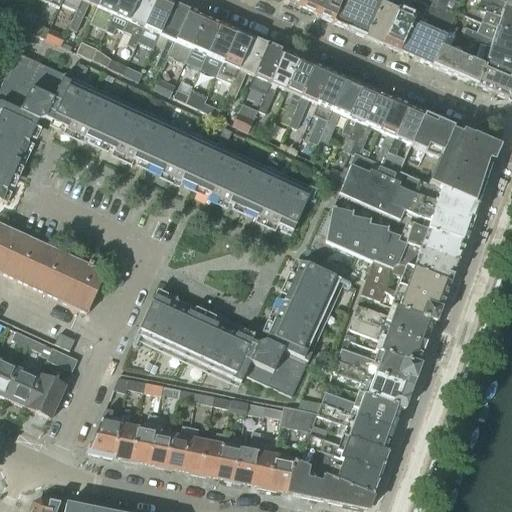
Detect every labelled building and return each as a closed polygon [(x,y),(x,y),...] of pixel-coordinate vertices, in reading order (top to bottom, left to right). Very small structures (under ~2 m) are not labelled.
[(59,8),(62,0),(44,0),(42,4),(49,7),(57,11),(59,8)] [(62,0),(59,8),(74,14),(80,0),(62,0)] [(87,7),(96,11),(100,0),(80,0),(74,14),(66,32),(74,35),(87,7)] [(103,35),(105,35),(120,0),(100,0),(96,11),(89,26),(97,29),(104,32),(103,35)] [(120,0),(105,35),(112,38),(114,33),(123,37),(123,35),(139,0),(120,0)] [(153,0),(139,0),(123,35),(130,38),(125,49),(133,52),(135,47),(136,47),(157,1),(153,0)] [(283,0),(282,4),(299,12),(303,0),(283,0)] [(303,0),(299,12),(315,19),(322,0),(303,0)] [(364,40),(380,5),(382,0),(322,0),(315,19),(364,40)] [(382,48),(403,1),(403,0),(392,0),(388,9),(380,5),(364,40),(382,48)] [(415,17),(413,20),(411,25),(399,56),(415,63),(431,70),(438,73),(475,89),(481,71),(472,65),(448,55),(439,51),(446,35),(458,6),(444,0),(403,0),(403,1),(410,3),(425,10),(421,20),(415,17)] [(469,0),(479,4),(511,18),(511,0),(504,0),(503,6),(489,0),(469,0)] [(157,1),(136,47),(151,53),(153,49),(171,8),(157,1)] [(382,48),(399,56),(411,25),(413,20),(404,16),(410,3),(403,1),(382,48)] [(484,15),(479,26),(511,40),(511,18),(479,4),(475,11),(484,15)] [(161,52),(153,70),(161,74),(165,64),(166,65),(188,15),(171,8),(153,49),(161,52)] [(11,28),(28,36),(31,29),(35,20),(35,19),(24,13),(18,24),(5,18),(2,24),(4,25),(11,28)] [(188,15),(166,65),(170,67),(171,64),(182,68),(183,67),(204,22),(188,15)] [(183,67),(198,74),(219,29),(204,22),(183,67)] [(460,39),(479,48),(511,62),(511,40),(479,26),(475,36),(464,31),(460,39)] [(31,29),(28,36),(38,41),(42,31),(32,27),(31,29)] [(219,29),(198,74),(215,82),(221,67),(235,36),(219,29)] [(47,34),(43,43),(53,48),(57,38),(47,34)] [(439,51),(448,55),(456,39),(446,35),(439,51)] [(221,67),(215,82),(230,89),(251,43),(235,36),(221,67)] [(252,80),(253,81),(267,50),(251,43),(230,89),(224,102),(232,106),(244,77),(252,80)] [(74,57),(89,64),(94,54),(95,53),(79,46),(74,57)] [(472,65),(481,71),(511,84),(511,62),(479,48),(472,65)] [(252,80),(247,92),(263,99),(283,57),(267,50),(253,81),(252,80)] [(109,63),(94,54),(89,64),(105,72),(109,63)] [(0,203),(33,132),(36,124),(42,122),(290,236),(308,197),(68,87),(70,82),(15,56),(0,87),(0,203)] [(275,90),(284,95),(298,64),(283,57),(263,99),(256,115),(263,118),(275,90)] [(105,72),(121,79),(125,70),(109,63),(105,72)] [(286,130),(287,130),(313,70),(298,64),(284,95),(290,97),(278,126),(286,129),(286,130)] [(306,104),(315,108),(329,77),(313,70),(287,130),(294,133),(306,104)] [(136,86),(140,78),(124,71),(121,79),(136,86)] [(511,84),(481,71),(475,89),(505,102),(505,103),(511,99),(511,84)] [(316,149),(318,143),(345,84),(329,77),(315,108),(310,120),(317,123),(310,140),(307,146),(316,149)] [(338,118),(346,122),(360,91),(345,84),(318,143),(325,146),(338,118)] [(156,85),(152,93),(168,100),(172,92),(156,85)] [(341,154),(349,158),(376,98),(360,91),(346,122),(339,138),(347,141),(341,154)] [(183,108),(199,115),(203,107),(205,101),(205,100),(199,97),(190,93),(187,99),(183,108)] [(171,102),(183,108),(187,99),(175,94),(171,102)] [(349,158),(351,159),(352,158),(356,159),(360,152),(369,132),(377,135),(391,105),(376,98),(349,158)] [(391,105),(377,135),(384,139),(378,152),(372,166),(380,170),(406,112),(391,105)] [(203,107),(199,115),(214,122),(218,114),(203,107)] [(380,170),(397,177),(397,176),(403,163),(394,159),(400,146),(409,150),(422,119),(406,112),(380,170)] [(230,130),(246,137),(252,124),(236,116),(230,130)] [(423,119),(409,150),(435,161),(438,163),(447,166),(435,193),(434,195),(475,212),(489,171),(485,169),(486,165),(489,166),(491,161),(496,151),(493,150),(471,140),(462,136),(461,135),(459,140),(450,136),(452,132),(423,119)] [(223,151),(230,135),(222,131),(215,147),(223,151)] [(368,156),(360,152),(356,159),(365,163),(366,161),(368,156)] [(324,245),(324,246),(365,264),(370,266),(390,274),(391,272),(394,270),(396,269),(397,269),(399,269),(402,269),(447,287),(452,274),(455,267),(457,261),(462,247),(463,247),(471,223),(475,212),(434,195),(435,193),(427,189),(397,176),(397,177),(380,170),(372,166),(365,163),(356,159),(352,158),(351,159),(352,159),(347,171),(348,172),(344,181),(338,196),(337,196),(336,198),(353,206),(397,225),(401,216),(414,221),(423,224),(421,231),(412,228),(410,232),(406,241),(405,243),(396,240),(386,236),(387,231),(385,230),(385,232),(383,231),(368,228),(369,223),(368,223),(367,224),(366,224),(350,220),(351,215),(350,215),(350,216),(335,213),(334,212),(334,211),(331,210),(330,210),(330,212),(331,212),(330,214),(324,245)] [(85,269),(0,230),(0,278),(85,318),(103,278),(89,271),(90,269),(86,267),(85,269)] [(256,348),(152,300),(134,339),(231,384),(238,387),(242,379),(290,401),(309,357),(305,355),(338,283),(299,265),(262,345),(256,348)] [(370,266),(366,276),(387,283),(389,278),(407,284),(404,292),(396,289),(394,297),(403,300),(402,301),(414,305),(414,303),(421,303),(428,305),(429,301),(441,305),(446,293),(448,287),(447,287),(402,269),(399,269),(397,269),(396,269),(394,270),(391,272),(390,274),(370,266)] [(358,299),(364,301),(378,306),(382,295),(388,299),(389,301),(391,301),(388,311),(393,313),(430,326),(441,305),(429,301),(428,305),(421,303),(414,303),(414,305),(402,301),(403,300),(394,297),(391,296),(384,291),(387,283),(366,276),(358,299)] [(358,300),(350,322),(422,348),(430,326),(393,313),(390,322),(384,320),(360,311),(364,301),(358,300)] [(373,354),(375,355),(415,369),(422,348),(350,322),(346,333),(376,344),(373,354)] [(10,344),(25,351),(29,342),(14,335),(10,344)] [(58,337),(53,348),(68,355),(73,344),(58,337)] [(29,342),(25,351),(40,358),(44,349),(29,342)] [(339,353),(345,354),(348,346),(342,344),(339,353)] [(44,363),(70,375),(75,364),(50,351),(44,363)] [(339,353),(334,366),(409,393),(411,389),(418,370),(415,369),(375,355),(371,364),(345,354),(339,353)] [(0,365),(0,400),(2,402),(16,372),(0,365)] [(359,387),(355,397),(398,413),(401,414),(409,393),(334,366),(331,377),(359,387)] [(16,372),(2,402),(24,412),(36,382),(16,372)] [(36,382),(24,412),(49,423),(63,390),(38,379),(36,382)] [(124,397),(125,393),(127,384),(118,382),(112,394),(124,397)] [(125,393),(142,396),(144,387),(127,384),(125,393)] [(142,396),(142,397),(155,399),(153,407),(152,414),(156,415),(157,407),(159,400),(159,399),(161,390),(144,387),(142,396)] [(161,390),(159,399),(176,403),(178,394),(161,390)] [(179,394),(176,403),(194,406),(195,398),(179,394)] [(323,396),(318,408),(390,435),(398,413),(355,397),(352,406),(323,396)] [(194,406),(211,410),(213,401),(195,398),(194,406)] [(211,410),(227,413),(230,405),(213,401),(211,410)] [(227,415),(244,418),(246,408),(230,405),(227,413),(227,415)] [(297,412),(316,416),(318,409),(298,405),(297,412)] [(261,422),(261,419),(264,411),(246,408),(244,418),(261,422)] [(315,418),(314,420),(323,424),(338,429),(335,438),(340,440),(383,455),(390,435),(318,408),(318,409),(316,416),(315,418)] [(261,419),(279,423),(280,415),(264,411),(261,419)] [(277,430),(308,437),(310,430),(314,420),(315,418),(281,411),(280,415),(279,423),(277,430)] [(103,415),(85,457),(111,462),(117,428),(108,426),(110,416),(103,415)] [(117,426),(111,462),(112,462),(112,461),(120,462),(121,464),(129,466),(135,432),(126,430),(128,419),(119,418),(117,426)] [(135,432),(129,466),(136,467),(137,466),(146,467),(153,425),(155,420),(147,419),(144,434),(135,432)] [(153,425),(146,467),(154,469),(155,471),(163,473),(169,439),(160,437),(162,427),(153,425)] [(169,439),(163,473),(170,474),(171,473),(180,474),(189,432),(180,430),(178,441),(169,439)] [(310,430),(308,437),(321,442),(324,435),(320,433),(310,430)] [(189,432),(180,474),(188,476),(189,478),(197,480),(204,446),(194,444),(196,434),(189,432)] [(237,453),(231,486),(238,488),(239,486),(248,488),(257,446),(258,438),(250,436),(246,455),(237,453)] [(204,446),(197,480),(204,481),(205,479),(215,481),(222,439),(214,437),(212,448),(204,446)] [(222,439),(215,481),(222,483),(223,485),(231,486),(237,453),(239,442),(222,439)] [(307,439),(303,452),(378,479),(386,457),(383,455),(340,440),(336,450),(307,439)] [(257,446),(248,488),(256,490),(257,492),(265,493),(272,460),(263,458),(265,448),(257,446)] [(303,452),(298,468),(370,500),(378,479),(303,452)] [(272,460),(265,493),(275,495),(276,494),(285,496),(291,464),(285,461),(286,455),(275,453),(274,459),(272,458),(272,460)] [(285,496),(285,497),(356,511),(366,511),(367,511),(370,500),(298,468),(291,464),(285,496)]
